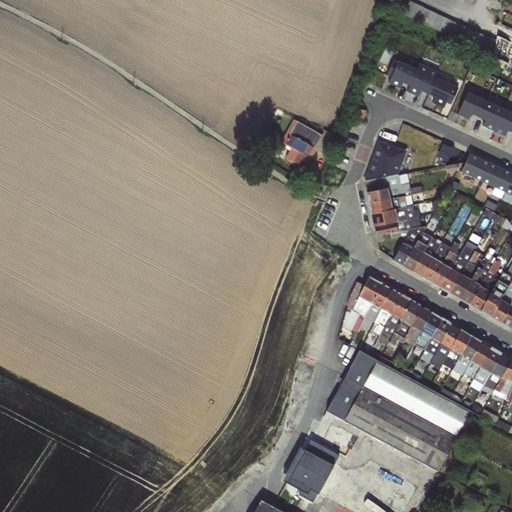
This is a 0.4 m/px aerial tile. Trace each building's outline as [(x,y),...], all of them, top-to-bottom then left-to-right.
[(410,0),(405,13),(466,39),(471,26),(417,2),(417,0),(410,0)] [(398,59),(390,82),(402,87),(404,81),(411,84),(409,90),(422,95),(423,90),(436,95),(433,102),(446,106),(449,97),(455,99),(460,85),(438,77),(440,69),(420,62),(418,66),(398,59)] [(486,117),(483,125),(506,134),(508,128),(511,129),(511,108),(468,91),(459,114),(470,118),(472,112),(486,117)] [(473,113),(470,118),(480,123),(483,117),(473,113)] [(302,167),(320,137),(296,122),(283,143),(296,151),(291,160),(302,167)] [(511,170),(471,152),(462,172),(511,193),(511,170)] [(368,202),(410,194),(407,174),(364,181),(368,202)] [(371,215),(412,205),(410,194),(368,202),(371,215)] [(374,227),(415,217),(412,205),(371,215),(374,227)] [(415,217),(374,227),(376,236),(411,229),(420,227),(419,216),(415,217)] [(420,227),(411,229),(392,261),(402,266),(422,233),(426,226),(420,227)] [(422,233),(402,266),(411,272),(432,236),(422,233)] [(441,242),(421,277),(430,282),(454,242),(456,237),(447,233),(441,242)] [(432,236),(411,272),(421,277),(441,242),(436,240),(438,238),(432,236)] [(454,242),(430,282),(438,287),(459,256),(456,254),(460,245),(454,242)] [(459,256),(438,287),(448,293),(474,250),(465,245),(459,256)] [(474,250),(448,293),(458,299),(484,255),(474,250)] [(484,255),(458,299),(469,305),(494,261),(484,255)] [(494,261),(469,305),(479,311),(498,280),(499,278),(496,275),(502,264),(494,261)] [(359,327),(381,284),(369,277),(363,286),(356,282),(349,297),(341,326),(356,333),(359,327)] [(511,278),(507,285),(490,317),(501,323),(511,302),(511,278)] [(498,280),(479,311),(490,317),(507,285),(498,280)] [(374,322),(390,290),(381,284),(359,327),(364,330),(369,320),(374,322)] [(379,337),(399,294),(390,290),(374,322),(376,323),(372,333),(379,337)] [(388,342),(410,301),(399,294),(379,337),(377,340),(387,345),(388,342)] [(404,339),(420,307),(410,301),(388,342),(395,345),(399,336),(404,339)] [(511,302),(501,323),(510,329),(511,324),(511,302)] [(420,307),(404,339),(414,345),(430,313),(420,307)] [(424,350),(440,319),(430,313),(414,345),(424,350)] [(429,364),(450,324),(440,319),(424,350),(420,358),(429,364)] [(441,364),(459,330),(450,324),(429,364),(419,383),(428,388),(441,364)] [(452,370),(470,336),(459,330),(441,364),(452,370)] [(463,374),(480,342),(470,336),(452,370),(461,376),(463,374)] [(473,379),(490,348),(480,342),(463,374),(473,379)] [(482,385),(501,354),(490,348),(473,379),(482,385)] [(493,389),(510,359),(501,354),(482,385),(493,389)] [(507,395),(511,384),(511,359),(510,359),(493,389),(507,395)] [(306,447),(301,445),(284,479),(302,488),(299,493),(316,501),(340,453),(311,438),(306,447)] [(252,511),(280,511),(257,501),(252,511)]
